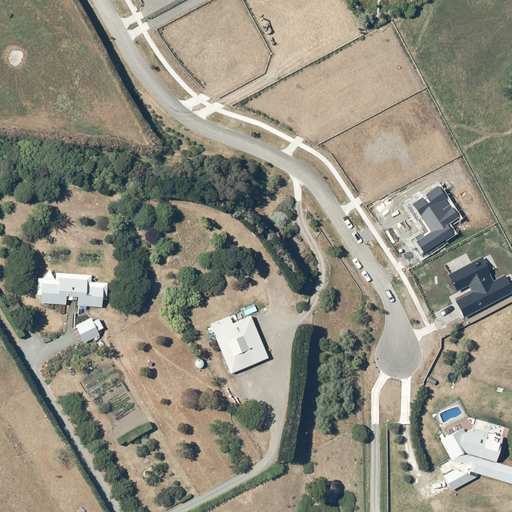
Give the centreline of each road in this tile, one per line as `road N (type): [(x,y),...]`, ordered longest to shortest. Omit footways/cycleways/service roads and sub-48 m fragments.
road 1 (residential): [(100,0),(127,51),(171,105),(192,123),(298,169),(319,189),(384,288),(399,356)]
road 2 (unknown): [(176,511),(266,459),(281,383)]
